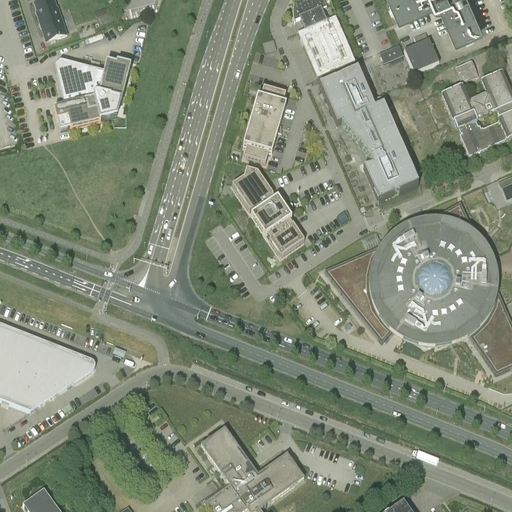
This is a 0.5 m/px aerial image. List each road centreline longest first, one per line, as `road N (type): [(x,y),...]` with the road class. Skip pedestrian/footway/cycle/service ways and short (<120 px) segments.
road 1 (unclassified): [(0,473),(141,379),(165,372),(511,505)]
road 2 (primary): [(165,318),(511,457)]
road 3 (primary): [(511,434),(170,300)]
road 4 (primary): [(170,300),(260,0)]
road 5 (primary): [(233,0),(145,292)]
road 6 (unclassified): [(357,227),(275,37),(283,0)]
road 7 (unclassified): [(357,227),(511,161)]
road 8 (secondary): [(145,292),(0,238)]
road 9 (secondary): [(0,256),(140,308)]
